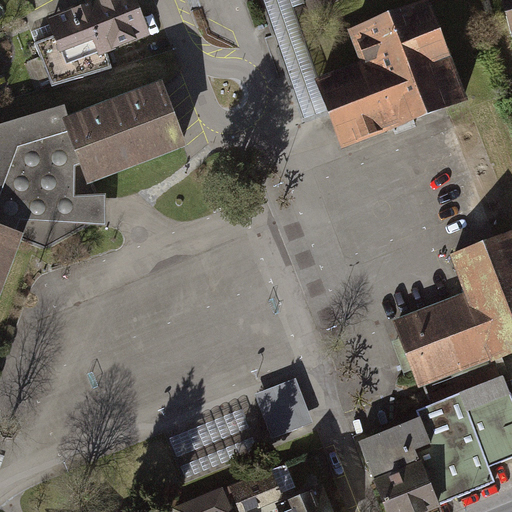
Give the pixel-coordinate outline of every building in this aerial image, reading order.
[(136,0),(100,0),(47,22),(53,37),(34,44),(53,88),(112,68),(108,57),(152,39),(136,0)] [(303,0),(263,0),(305,123),(330,113),(320,84),(294,9),(305,6),(303,0)] [(511,0),(497,0),(511,48),(511,0)] [(471,107),(433,5),(351,36),(363,68),(320,84),(330,113),(346,154),(445,117),(471,107)] [(0,307),(26,240),(16,237),(0,230),(0,199),(19,150),(69,135),(81,168),(89,190),(189,151),(164,86),(70,121),(66,107),(0,128),(0,307)] [(81,168),(69,135),(19,150),(0,199),(0,230),(16,237),(21,223),(106,226),(107,198),(75,200),(76,170),(81,168)] [(511,350),(511,227),(488,237),(449,252),(464,291),(392,319),(411,366),(419,387),(511,350)] [(511,420),(511,395),(502,372),(414,409),(416,415),(429,444),(414,450),(417,457),(438,506),(494,482),(487,466),(511,455),(511,449),(502,425),(511,420)] [(312,421),(296,377),(254,393),(271,436),(312,421)] [(241,408),(169,437),(177,457),(249,427),(241,408)] [(416,415),(355,439),(370,476),(417,457),(414,450),(429,444),(416,415)] [(511,420),(502,425),(511,449),(511,420)] [(252,436),(180,465),(186,478),(257,448),(252,436)] [(417,457),(370,476),(384,511),(421,511),(438,506),(417,457)] [(240,511),(282,494),(271,467),(229,484),(240,511)] [(334,511),(321,480),(273,499),(277,509),(270,511),(334,511)] [(233,511),(222,486),(171,507),(172,511),(233,511)]
